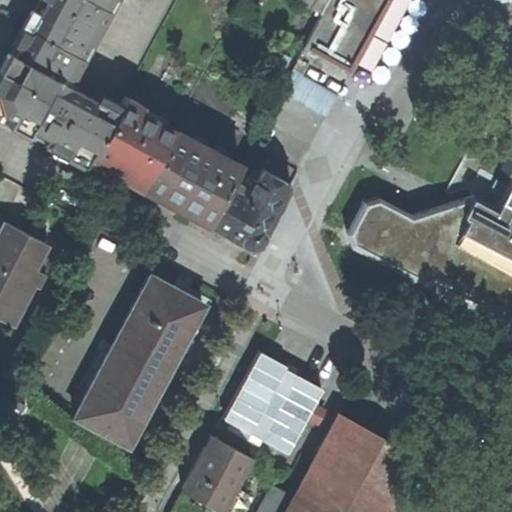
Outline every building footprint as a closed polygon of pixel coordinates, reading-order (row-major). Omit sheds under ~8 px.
[(90,159),(121,103),(97,90),(93,97),(69,84),(73,77),(115,0),(43,0),(38,12),(29,7),(9,43),(18,47),(14,55),(5,50),(0,59),(0,111),(12,118),(9,122),(27,131),(30,127),(50,138),(48,141),(86,161),(88,158),(90,159)] [(300,0),(299,1),(321,13),(323,10),(328,0),(300,0)] [(328,0),(323,10),(370,35),(389,0),(328,0)] [(370,35),(323,10),(321,13),(305,43),(353,68),(370,35)] [(302,76),(292,69),(279,92),(289,98),(302,76)] [(314,82),(302,76),(289,98),(302,105),(314,82)] [(314,82),(302,105),(312,111),(325,88),(314,82)] [(325,88),(312,111),(325,118),(337,95),(325,88)] [(125,95),(121,103),(90,159),(140,186),(171,130),(137,111),(142,104),(125,95)] [(172,128),(171,130),(140,186),(207,221),(227,186),(239,165),(172,128)] [(346,232),(350,245),(410,277),(423,284),(428,282),(434,279),(511,321),(511,156),(510,156),(502,170),(510,175),(498,198),(499,199),(495,207),(472,194),(435,207),(411,215),(376,196),(362,200),(346,232)] [(227,186),(207,221),(256,248),(259,243),(291,184),(260,168),(254,179),(245,174),(236,191),(227,186)] [(0,319),(12,326),(34,285),(37,287),(44,274),(36,269),(49,244),(2,219),(0,221),(0,319)] [(140,290),(72,415),(126,444),(202,304),(149,274),(147,278),(145,277),(139,289),(140,290)] [(258,347),(223,414),(287,448),(323,382),(258,347)] [(314,405),(307,418),(317,423),(323,410),(314,405)] [(278,511),(261,503),(255,511),(392,511),(422,459),(337,413),(283,511),(278,511)] [(209,503),(220,510),(250,457),(210,435),(180,488),(183,489),(209,503)] [(203,511),(209,503),(183,489),(170,511),(203,511)]
